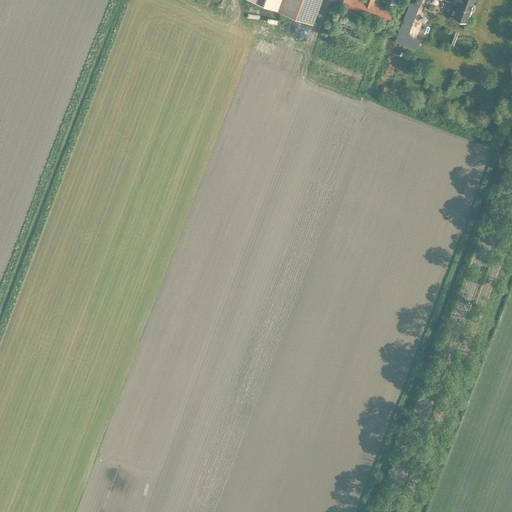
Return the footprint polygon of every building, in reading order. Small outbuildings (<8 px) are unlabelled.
[(253,0),(313,22),(321,0),(253,0)] [(342,0),(340,7),(388,24),(394,9),(374,2),(375,0),(342,0)] [(474,0),(448,0),(459,4),(454,18),(466,23),(474,0)] [(398,32),(408,35),(419,6),(410,3),(398,32)] [(338,13),(329,37),(363,50),(372,25),(338,13)]
